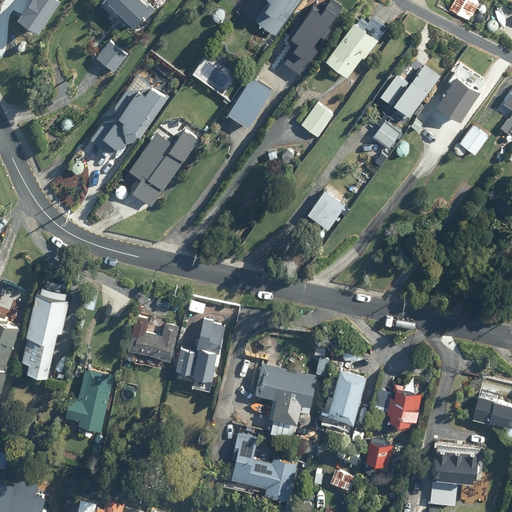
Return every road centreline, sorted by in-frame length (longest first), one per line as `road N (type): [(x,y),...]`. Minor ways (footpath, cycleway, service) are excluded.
road 1 (residential): [(511,336),(96,245),(40,207),(0,129)]
road 2 (residential): [(399,0),(511,57)]
